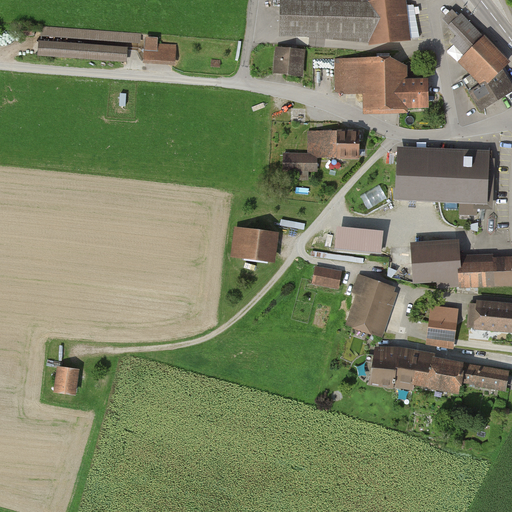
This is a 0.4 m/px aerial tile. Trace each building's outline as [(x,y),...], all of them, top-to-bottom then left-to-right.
[(371,4),(281,1),(281,36),(371,45),(414,43),(407,1),(371,4)] [(511,65),(463,17),(450,30),(458,38),(452,44),(467,59),(460,65),(469,74),(460,83),(481,118),(511,99),(511,83),(505,72),(511,65)] [(144,34),(45,27),(44,41),(39,41),(38,57),(128,63),(129,49),(143,50),(144,34)] [(159,39),(147,38),(145,65),(178,67),(180,46),(158,44),(159,39)] [(307,52),(277,49),(275,75),(305,78),(307,52)] [(394,60),(336,61),(337,97),(364,96),(365,114),(431,112),(430,80),(409,81),(409,68),(394,60)] [(224,62),(211,61),(211,70),(224,71),(224,62)] [(359,130),(310,129),(310,152),(284,152),(284,171),(299,172),(299,180),(309,180),(309,172),(319,172),(319,157),(359,157),(359,130)] [(491,148),(397,144),(395,198),(489,202),(491,148)] [(362,194),(369,207),(386,198),(380,185),(362,194)] [(281,236),(234,232),(232,261),(279,265),(281,236)] [(439,290),(511,286),(511,259),(494,261),(494,257),(461,259),(461,242),(414,244),(416,286),(439,285),(439,290)] [(344,275),(316,270),(314,287),(341,291),(344,275)] [(384,339),(400,290),(362,278),(346,327),(384,339)] [(511,305),(473,303),(471,327),(511,330),(511,305)] [(432,307),(428,342),(453,345),(458,310),(432,307)] [(432,392),(437,361),(433,361),(433,357),(399,351),(379,350),(373,386),(414,393),(415,389),(432,392)] [(511,374),(437,361),(432,392),(463,397),(464,387),(507,395),(511,374)] [(81,372),(58,369),(55,395),(78,398),(81,372)]
